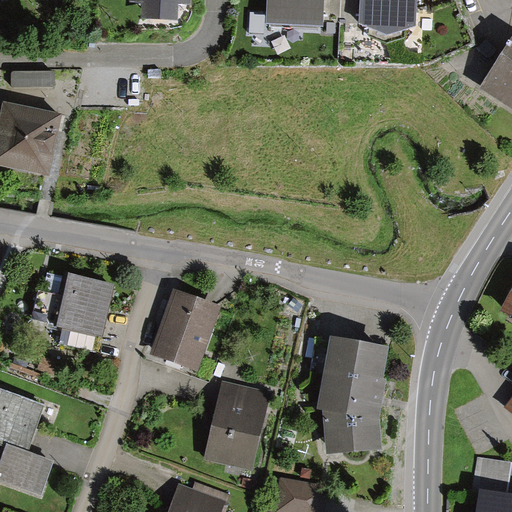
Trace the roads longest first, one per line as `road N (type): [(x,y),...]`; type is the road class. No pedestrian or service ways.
road 1 (residential): [(454,308),(164,249)]
road 2 (residential): [(78,511),(164,249)]
road 3 (residential): [(216,0),(209,36),(193,51),(0,57)]
road 4 (tertiary): [(454,308),(431,386),(428,511)]
road 5 (residential): [(164,249),(0,222)]
